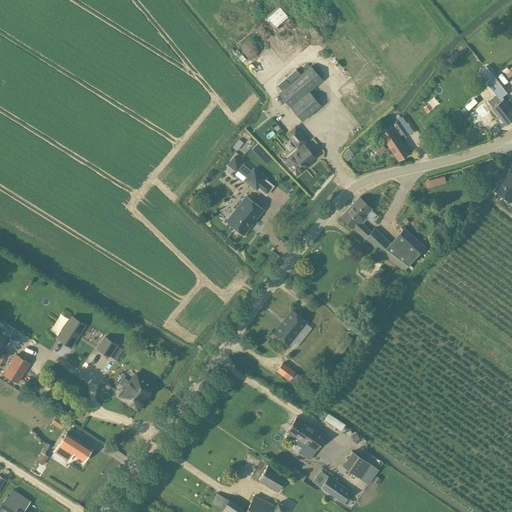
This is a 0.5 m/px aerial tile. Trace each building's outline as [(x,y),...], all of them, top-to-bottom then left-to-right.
[(280,6),(267,17),(276,27),(289,16),(280,6)] [(507,67),(511,63),(511,46),(499,56),(507,67)] [(311,66),(278,93),(302,121),(321,105),(310,92),(323,80),(311,66)] [(511,107),(505,99),(493,108),(506,125),(511,120),(511,107)] [(429,103),(423,107),(426,112),(433,108),(429,103)] [(489,112),(483,104),(470,114),(474,119),(480,114),(483,118),(489,112)] [(386,142),(399,160),(409,153),(397,135),(398,134),(400,136),(404,133),(398,123),(391,128),(393,131),(383,138),(386,142)] [(314,157),(303,143),(306,140),(295,127),(287,134),(300,150),(285,163),(296,175),(305,168),(304,166),(314,157)] [(373,148),(378,154),(386,149),(382,143),(373,148)] [(234,157),(228,165),(236,171),(242,163),(234,157)] [(254,169),(245,180),(256,189),(265,178),(254,169)] [(502,183),(497,190),(510,200),(511,197),(511,173),(510,172),(510,173),(511,173),(503,184),(502,183)] [(426,179),(427,186),(447,182),(446,175),(426,179)] [(247,196),(227,221),(243,235),(263,209),(247,196)] [(390,243),(374,228),(369,233),(360,224),(365,219),(363,216),(371,208),(359,197),(341,216),(353,227),(366,239),(366,238),(382,253),(402,270),(424,247),(404,228),(390,243)] [(292,310),(274,332),(288,344),(306,321),(292,310)] [(85,325),(72,317),(58,338),(71,347),(85,325)] [(117,345),(104,337),(97,348),(109,356),(117,345)] [(4,374),(17,382),(29,363),(16,355),(4,374)] [(295,371),(283,362),(276,371),(289,380),(295,371)] [(119,396),(138,410),(154,387),(136,374),(119,396)] [(66,422),(56,415),(51,423),(61,429),(66,422)] [(328,416),(324,422),(332,427),(336,421),(328,416)] [(296,417),(285,432),(297,440),(294,444),(300,448),(297,453),(308,461),(325,437),(296,417)] [(67,432),(54,451),(68,461),(73,453),(84,460),(91,449),(67,432)] [(47,442),(40,452),(35,460),(43,465),(49,456),(44,453),(50,445),(47,442)] [(353,450),(340,468),(358,481),(371,463),(353,450)] [(287,475),(279,470),(268,464),(258,480),(277,492),(287,475)] [(302,473),(296,469),(293,474),(299,478),(302,473)] [(376,475),(373,480),(379,484),(382,480),(376,475)] [(326,478),(323,482),(318,488),(340,505),(348,494),(326,478)] [(229,499),(217,493),(211,503),(223,509),(221,511),(241,511),(243,508),(229,499)] [(254,495),(245,511),(284,511),(287,507),(277,503),(275,506),(254,495)]
